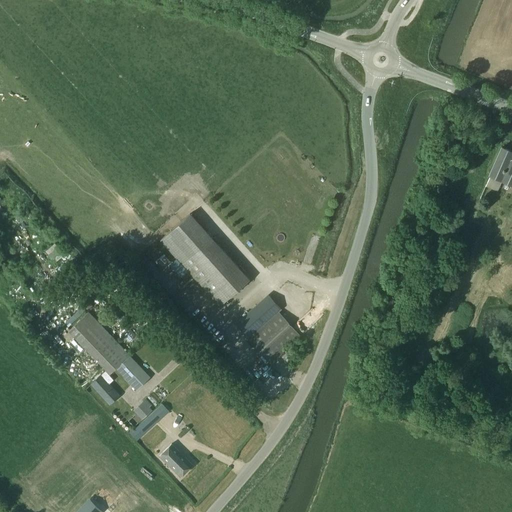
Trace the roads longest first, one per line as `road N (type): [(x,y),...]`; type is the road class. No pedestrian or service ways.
road 1 (tertiary): [(212,511),(293,411),(323,349),(370,203),(367,98),(375,72)]
road 2 (tertiary): [(204,0),(368,54)]
road 3 (tertiary): [(511,111),(392,65)]
